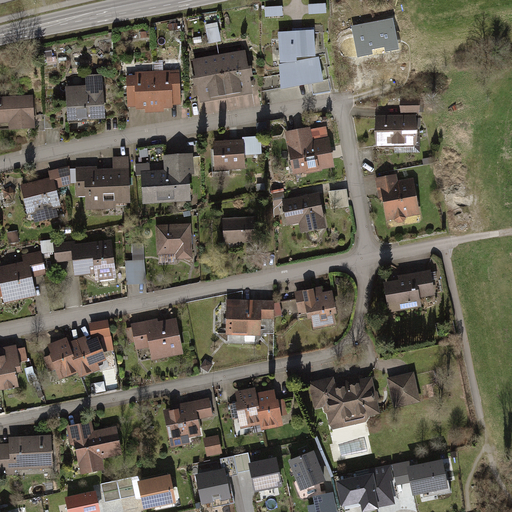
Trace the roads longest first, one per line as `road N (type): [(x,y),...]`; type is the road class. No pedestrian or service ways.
road 1 (residential): [(367,258),(342,117),(332,106),(0,167)]
road 2 (residential): [(367,258),(355,322),(343,344),(317,357),(0,420)]
road 3 (residential): [(367,258),(0,335)]
road 4 (track): [(486,447),(445,242),(511,232)]
road 5 (secondary): [(172,0),(0,36)]
